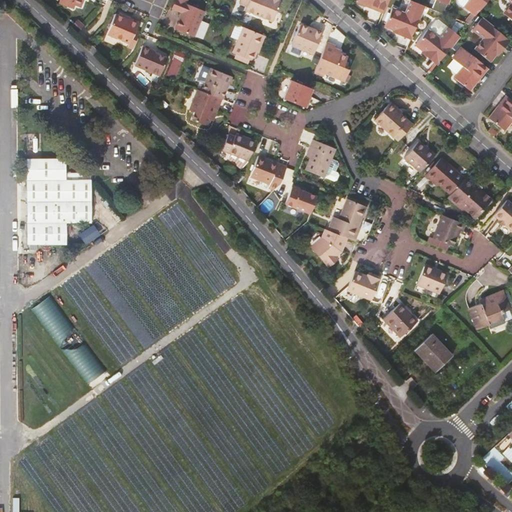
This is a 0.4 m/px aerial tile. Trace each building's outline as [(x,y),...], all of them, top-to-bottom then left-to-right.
[(186,0),(175,0),(172,9),(181,13),(175,29),(194,37),(205,11),(185,3),(186,0)] [(249,0),(247,6),(245,11),(273,22),(281,0),(249,0)] [(357,0),(357,2),(384,13),(389,0),(357,0)] [(469,0),(464,7),(476,16),(477,15),(488,0),(469,0)] [(394,31),(412,38),(425,6),(411,1),(406,14),(392,9),(385,27),(394,31)] [(116,14),(108,34),(129,43),(128,47),(133,49),(137,40),(132,38),(136,30),(139,22),(131,19),(130,20),(116,14)] [(85,26),(77,19),(71,26),(78,33),(85,26)] [(508,39),(482,19),(472,31),(484,40),(476,50),(490,62),(496,55),(508,39)] [(430,28),(430,31),(439,38),(447,27),(438,20),(435,21),(430,28)] [(238,40),(243,27),(239,25),(236,24),(231,38),(238,40)] [(323,34),(300,24),(291,46),(314,55),(323,34)] [(263,35),(243,27),(238,40),(233,53),(237,55),(248,59),(253,61),(263,35)] [(424,51),(439,63),(455,42),(459,37),(447,27),(439,38),(430,31),(428,29),(416,45),(424,51)] [(412,38),(394,31),(393,33),(411,41),(412,38)] [(508,39),(496,55),(498,56),(510,41),(508,39)] [(327,43),(315,73),(324,76),(325,74),(344,82),(350,69),(344,67),(348,58),(340,54),(333,52),(335,48),(336,46),(327,43)] [(143,45),(135,66),(160,76),(168,58),(156,53),(150,51),(151,48),(143,45)] [(488,69),(461,47),(452,58),(463,67),(454,79),(470,91),(488,69)] [(178,49),(168,71),(176,75),(186,52),(178,49)] [(439,63),(424,51),(422,53),(437,65),(439,63)] [(248,59),(237,55),(235,59),(247,63),(248,59)] [(211,68),(202,91),(222,99),(231,76),(211,68)] [(314,89),(293,80),(285,99),(306,107),(314,89)] [(202,91),(198,90),(189,111),(194,113),(191,120),(207,127),(216,106),(219,107),(222,99),(202,91)] [(511,100),(507,97),(489,120),(505,132),(511,122),(511,100)] [(388,104),(375,120),(394,137),(398,141),(405,133),(401,129),(407,121),(388,104)] [(407,121),(401,129),(405,133),(412,125),(407,121)] [(230,154),(249,161),(257,141),(243,136),(241,140),(235,137),(228,135),(222,151),(230,154)] [(306,170),(324,178),(336,149),(313,140),(310,148),(314,150),(311,158),(306,170)] [(404,158),(420,172),(435,156),(418,142),(404,158)] [(249,161),(230,154),(228,160),(241,171),(248,164),(249,161)] [(273,181),(280,184),(287,168),(258,156),(250,177),(271,185),(273,181)] [(26,158),(27,243),(66,243),(66,222),(91,221),(90,173),(65,173),(65,158),(26,158)] [(434,181),(450,195),(465,179),(441,158),(425,176),(433,183),(434,181)] [(450,195),(447,199),(457,207),(459,203),(467,210),(466,211),(475,219),(492,200),(483,192),(482,194),(473,187),(465,179),(450,195)] [(475,185),(473,187),(482,194),(483,192),(475,185)] [(286,204),(311,214),(318,196),(293,186),(286,204)] [(327,225),(325,230),(347,238),(355,242),(361,228),(358,227),(366,207),(347,199),(339,219),(334,217),(330,226),(327,225)] [(511,204),(507,200),(494,216),(511,231),(511,204)] [(459,203),(457,207),(464,213),(466,211),(467,210),(459,203)] [(466,225),(442,215),(433,239),(430,238),(428,244),(440,249),(443,243),(449,246),(452,247),(459,232),(463,233),(466,225)] [(95,225),(80,232),(85,242),(100,235),(95,225)] [(347,238),(325,230),(321,239),(312,248),(328,268),(338,260),(336,257),(340,253),(347,238)] [(443,243),(440,249),(446,252),(449,246),(443,243)] [(426,264),(424,268),(438,273),(440,270),(426,264)] [(424,268),(417,286),(439,295),(448,273),(440,270),(438,273),(424,268)] [(354,272),(349,287),(347,291),(371,301),(379,282),(354,272)] [(469,309),(476,330),(492,324),(493,328),(504,324),(500,315),(498,309),(507,305),(502,292),(483,299),(484,303),(469,309)] [(34,306),(59,349),(77,338),(52,295),(34,306)] [(400,304),(383,320),(401,338),(417,322),(410,314),(409,315),(405,311),(406,310),(400,304)] [(509,311),(507,305),(498,309),(500,315),(509,311)] [(430,335),(414,350),(434,372),(450,357),(430,335)]
